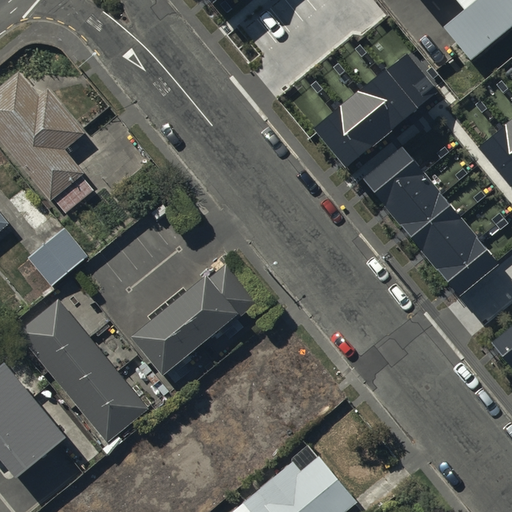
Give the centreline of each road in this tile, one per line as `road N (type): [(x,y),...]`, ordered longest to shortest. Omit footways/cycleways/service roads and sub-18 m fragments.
road 1 (residential): [(154,57),(511,470)]
road 2 (residential): [(154,57),(42,0)]
